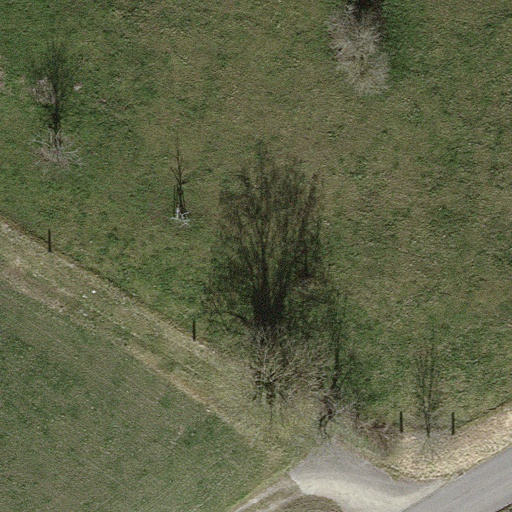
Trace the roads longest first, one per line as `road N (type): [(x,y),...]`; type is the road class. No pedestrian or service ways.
road 1 (track): [(0,246),(361,473),(372,499)]
road 2 (track): [(383,511),(372,499),(313,478),(268,511)]
